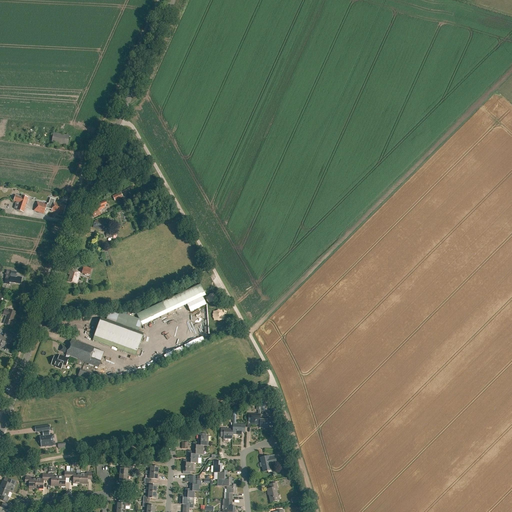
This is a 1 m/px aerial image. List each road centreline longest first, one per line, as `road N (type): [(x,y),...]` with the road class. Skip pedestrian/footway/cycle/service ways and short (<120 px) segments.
road 1 (tertiary): [(14,390),(59,260),(172,0)]
road 2 (track): [(511,69),(248,332)]
road 3 (track): [(0,467),(142,443),(275,383)]
road 4 (track): [(119,118),(131,125),(248,332)]
road 5 (track): [(275,383),(315,511)]
